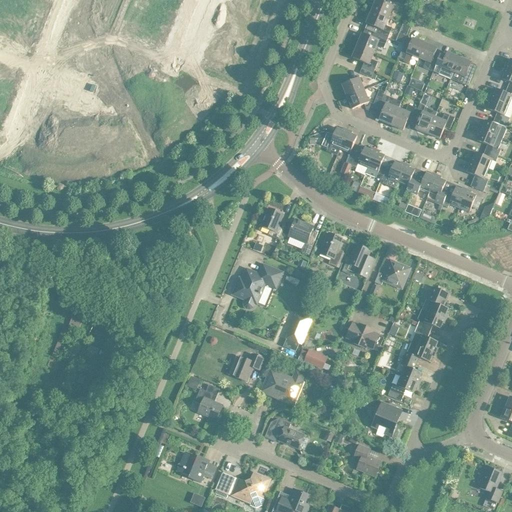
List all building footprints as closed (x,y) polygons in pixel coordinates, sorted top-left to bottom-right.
[(15,6),(12,13),(24,18),(27,11),(42,18),(47,6),(41,3),(35,1),(33,0),(26,0),(22,9),(15,6)] [(137,0),(136,2),(156,10),(160,0),(137,0)] [(403,0),(387,0),(386,4),(377,0),(376,0),(371,12),(388,18),(393,6),(392,6),(394,2),(401,5),(403,0)] [(136,2),(132,13),(139,16),(137,22),(149,27),(156,10),(136,2)] [(248,9),(243,19),(261,26),(266,16),(248,9)] [(388,18),(371,12),(366,24),(378,28),(376,33),(387,38),(392,28),(385,25),(388,18)] [(12,13),(9,20),(17,23),(12,34),(32,42),(37,31),(22,24),(24,18),(12,13)] [(243,19),(239,29),(257,36),(261,26),(243,19)] [(127,25),(122,37),(127,40),(126,42),(132,44),(133,42),(141,45),(149,27),(137,22),(134,28),(127,25)] [(239,29),(235,39),(253,46),(257,36),(239,29)] [(357,46),(374,53),(377,45),(383,48),(387,38),(376,33),(374,39),(362,34),(357,46)] [(399,33),(396,41),(403,44),(406,36),(399,33)] [(12,34),(8,45),(27,53),(32,42),(12,34)] [(229,48),(249,56),(253,46),(235,39),(231,48),(229,48)] [(419,58),(425,44),(413,39),(410,46),(404,44),(399,58),(403,60),(403,61),(409,64),(413,56),(419,58)] [(426,61),(423,68),(433,72),(439,58),(433,56),(436,49),(425,44),(419,58),(426,61)] [(374,53),(357,46),(352,58),(364,63),(362,68),(373,73),(377,62),(371,59),(374,53)] [(229,48),(225,58),(243,66),(247,56),(249,57),(249,56),(229,48)] [(459,58),(447,53),(445,57),(443,56),(442,59),(439,58),(433,72),(450,79),(459,58)] [(225,58),(221,68),(239,76),(243,66),(225,58)] [(472,74),(467,72),(471,63),(459,58),(450,79),(467,86),(472,74)] [(221,68),(216,79),(234,86),(239,76),(221,68)] [(373,73),(362,68),(359,73),(371,78),(373,73)] [(511,71),(504,68),(502,73),(504,74),(502,79),(509,82),(507,88),(511,89),(511,71)] [(0,69),(0,82),(13,88),(18,77),(0,69)] [(129,89),(125,96),(135,100),(131,108),(138,111),(136,116),(146,121),(148,115),(171,125),(169,130),(179,134),(182,129),(188,132),(192,123),(199,127),(202,120),(199,118),(205,105),(183,96),(185,91),(171,85),(175,78),(155,70),(151,77),(138,73),(131,90),(129,89)] [(404,74),(395,71),(392,79),(400,82),(404,74)] [(347,97),(364,90),(361,83),(363,82),(361,77),(342,85),(347,97)] [(411,79),(408,86),(414,88),(417,81),(411,79)] [(0,95),(8,99),(13,88),(0,82),(0,95)] [(411,96),(413,90),(407,87),(405,94),(411,96)] [(511,89),(507,88),(505,93),(496,89),(493,95),(491,94),(489,98),(508,106),(511,96),(511,89)] [(369,102),(364,90),(347,97),(352,109),(369,102)] [(377,110),(374,117),(379,119),(379,120),(391,125),(398,109),(401,102),(383,95),(382,99),(377,110)] [(372,108),(377,110),(382,99),(376,96),(372,108)] [(494,118),(507,124),(510,118),(504,116),(508,106),(489,98),(487,103),(490,104),(487,109),(496,113),(494,118)] [(415,129),(427,134),(434,117),(422,112),(425,106),(420,104),(418,109),(415,115),(411,125),(416,127),(415,129)] [(406,123),(411,125),(415,115),(418,109),(408,105),(405,112),(398,109),(391,125),(403,130),(406,123)] [(434,117),(427,134),(439,139),(444,127),(449,129),(454,118),(444,114),(441,120),(434,117)] [(314,127),(318,120),(313,118),(310,125),(314,127)] [(478,130),(497,137),(501,127),(505,129),(507,124),(494,118),(492,123),(485,120),(482,126),(480,125),(478,130)] [(42,137),(39,144),(48,148),(44,157),(51,159),(49,164),(60,169),(62,164),(84,173),(82,178),(93,183),(95,177),(102,180),(105,172),(113,175),(116,169),(113,167),(119,153),(99,145),(100,140),(90,136),(93,127),(79,122),(75,131),(51,122),(44,138),(42,137)] [(330,145),(340,149),(347,130),(343,128),(342,130),(336,128),(333,135),(327,133),(321,146),(328,148),(330,145)] [(345,163),(351,165),(356,153),(351,150),(357,136),(351,134),(352,132),(347,130),(340,149),(350,153),(345,163)] [(497,137),(478,130),(477,134),(479,135),(476,141),(487,145),(485,150),(498,156),(500,150),(493,147),(497,137)] [(356,153),(351,165),(356,168),(358,164),(368,168),(375,150),(371,148),(370,150),(359,145),(356,153)] [(375,150),(368,168),(378,172),(375,178),(381,180),(386,167),(381,165),(385,156),(379,154),(380,151),(375,150)] [(469,162),(488,169),(492,159),(496,161),(498,156),(485,150),(483,155),(475,152),(473,158),(471,157),(469,162)] [(386,167),(381,180),(386,182),(388,179),(397,183),(405,164),(401,162),(400,164),(394,162),(391,169),(386,167)] [(488,169),(469,162),(467,166),(469,167),(467,173),(474,176),(472,181),(485,186),(488,181),(484,179),(488,169)] [(405,164),(397,183),(407,187),(406,191),(411,193),(417,180),(411,178),(415,170),(409,168),(410,166),(405,164)] [(429,194),(437,175),(432,173),(431,175),(426,173),(422,182),(417,180),(411,193),(417,195),(419,190),(429,194)] [(437,175),(429,194),(427,199),(442,206),(451,183),(440,179),(441,177),(437,175)] [(356,193),(360,184),(354,181),(350,190),(356,193)] [(485,186),(472,181),(470,186),(483,192),(485,186)] [(449,204),(459,208),(467,189),(462,188),(461,190),(456,188),(457,186),(451,183),(442,206),(447,208),(449,204)] [(467,189),(459,208),(469,212),(471,208),(478,210),(482,198),(470,193),(471,191),(467,189)] [(368,190),(365,197),(372,200),(375,193),(368,190)] [(383,196),(380,203),(388,206),(390,199),(383,196)] [(404,211),(406,205),(400,202),(397,208),(404,211)] [(411,215),(418,217),(421,210),(417,208),(413,210),(411,215)] [(261,226),(270,230),(267,235),(279,240),(284,228),(278,226),(283,215),(269,209),(261,226)] [(290,237),(287,243),(302,249),(301,252),(308,255),(314,241),(309,238),(312,231),(313,227),(295,220),(288,236),(290,237)] [(319,253),(330,258),(328,264),(336,267),(343,252),(337,249),(342,239),(329,233),(324,246),(322,245),(319,253)] [(346,263),(342,271),(353,276),(354,273),(367,278),(373,263),(367,261),(369,258),(368,257),(370,251),(356,244),(348,264),(346,263)] [(409,269),(390,262),(384,275),(379,273),(375,283),(381,285),(382,280),(401,288),(405,277),(410,279),(412,273),(408,271),(409,269)] [(245,299),(243,304),(244,307),(247,309),(250,309),(253,308),(255,303),(256,303),(264,284),(276,289),(282,273),(263,265),(258,276),(247,271),(240,286),(238,285),(234,294),(245,299)] [(426,300),(422,310),(446,320),(448,315),(446,314),(448,309),(443,307),(449,294),(433,287),(428,300),(426,300)] [(418,320),(419,320),(417,326),(430,332),(432,326),(440,329),(442,323),(444,324),(446,320),(422,310),(418,320)] [(286,338),(301,344),(311,320),(296,314),(286,338)] [(352,323),(346,338),(352,341),(351,343),(366,349),(367,347),(373,350),(375,344),(380,346),(383,338),(378,336),(379,335),(373,332),(374,330),(359,324),(358,326),(352,323)] [(430,332),(417,326),(414,332),(415,333),(411,343),(435,353),(437,348),(435,348),(437,342),(427,338),(430,332)] [(310,338),(317,341),(318,341),(320,335),(313,332),(312,333),(310,338)] [(433,357),(435,353),(411,343),(407,353),(406,352),(403,358),(416,364),(419,358),(429,362),(431,357),(433,357)] [(309,351),(305,362),(323,369),(327,358),(309,351)] [(264,359),(252,354),(249,361),(240,357),(232,376),(246,382),(252,368),(259,371),(264,359)] [(400,376),(419,384),(421,379),(419,378),(421,373),(414,370),(416,364),(403,358),(401,365),(405,366),(400,376)] [(293,404),(302,383),(300,383),(303,375),(302,374),(297,371),(295,372),(292,380),(271,371),(262,391),(293,404)] [(417,388),(419,384),(400,376),(396,386),(392,384),(390,391),(403,396),(405,390),(413,393),(415,387),(417,388)] [(196,390),(200,381),(191,378),(187,387),(196,390)] [(222,406),(214,402),(219,389),(208,384),(205,391),(200,389),(195,402),(201,405),(198,413),(216,420),(222,406)] [(381,403),(371,429),(377,431),(376,433),(383,436),(384,434),(391,437),(402,411),(381,403)] [(511,410),(505,407),(501,418),(511,422),(511,425),(508,435),(511,436),(511,410)] [(288,429),(291,423),(278,418),(271,422),(264,437),(278,443),(279,441),(298,449),(304,435),(288,429)] [(330,442),(334,434),(327,432),(323,439),(330,442)] [(343,436),(337,434),(334,441),(340,444),(343,436)] [(353,457),(360,460),(357,469),(375,476),(381,462),(367,457),(370,450),(358,445),(353,457)] [(210,461),(202,458),(201,460),(184,453),(180,464),(178,465),(178,468),(177,471),(194,478),(193,480),(200,483),(203,476),(211,479),(216,466),(209,463),(210,461)] [(497,503),(502,491),(495,489),(502,473),(484,466),(479,478),(482,480),(479,488),(488,492),(485,498),(497,503)] [(228,495),(250,504),(249,506),(256,508),(262,506),(264,500),(262,499),(270,480),(254,473),(250,480),(246,482),(222,473),(215,489),(217,490),(215,494),(227,499),(228,495)] [(305,503),(308,495),(293,489),(289,501),(281,498),(276,511),(292,511),(293,510),(297,511),(306,511),(309,506),(306,504),(305,503)] [(201,507),(205,498),(199,496),(195,505),(201,507)]
